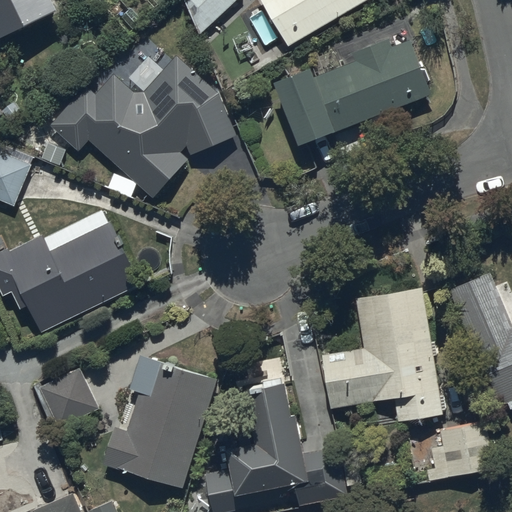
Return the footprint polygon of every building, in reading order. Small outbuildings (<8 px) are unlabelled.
[(0,0),(0,51),(62,22),(51,0),(0,0)] [(182,0),(201,41),(244,0),(182,0)] [(257,75),(379,0),(256,0),(282,42),(249,62),(257,75)] [(336,122),(431,84),(409,29),(392,35),(389,29),(352,44),(355,51),(317,66),(313,57),(274,72),(301,142),(338,127),(336,122)] [(188,151),(198,159),(238,141),(222,99),(179,61),(148,96),(136,97),(115,79),(96,99),(88,89),(52,130),(82,156),(91,146),(155,203),(190,164),(182,158),(188,151)] [(0,147),(0,202),(17,208),(34,160),(0,147)] [(73,175),(79,158),(55,150),(49,167),(73,175)] [(115,175),(98,167),(91,183),(107,190),(106,192),(132,203),(138,189),(114,179),(115,175)] [(44,239),(4,259),(42,338),(141,290),(111,228),(105,213),(47,244),(44,239)] [(511,321),(492,278),(448,296),(502,412),(510,409),(511,414),(511,321)] [(367,342),(325,348),(333,401),(396,392),(400,413),(445,407),(425,281),(359,292),(367,342)] [(184,496),(219,386),(142,362),(131,398),(140,401),(129,436),(118,432),(105,471),(184,496)] [(82,373),(42,392),(60,430),(100,411),(82,373)] [(235,472),(208,477),(214,511),(258,511),(283,507),(281,498),(300,494),(303,510),(350,501),(341,454),(306,460),(298,420),(293,421),(286,382),(250,389),(260,440),(230,446),(235,472)] [(494,475),(487,427),(443,433),(446,449),(433,451),(435,472),(422,474),(424,485),(494,475)] [(78,511),(71,496),(38,511),(78,511)]
